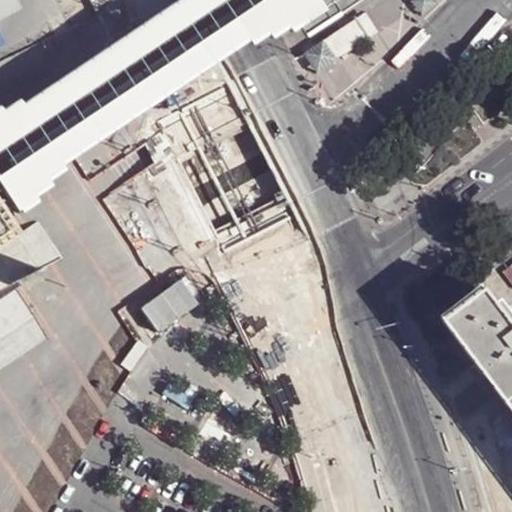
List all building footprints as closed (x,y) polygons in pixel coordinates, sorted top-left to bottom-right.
[(317,0),(322,7),(323,9),(336,0),(317,0)] [(365,10),(301,54),(317,75),(379,31),(373,22),(365,10)] [(0,366),(50,337),(12,273),(0,280),(0,366)] [(442,320),(446,325),(486,294),(482,289),(442,320)] [(511,324),(499,308),(488,293),(486,294),(446,325),(478,368),(482,366),(511,404),(511,324)] [(511,313),(504,304),(499,308),(511,324),(511,313)] [(509,408),(511,406),(511,404),(482,366),(478,368),(509,408)]
